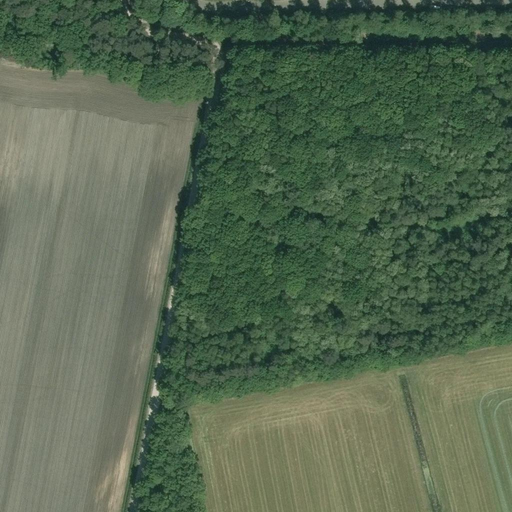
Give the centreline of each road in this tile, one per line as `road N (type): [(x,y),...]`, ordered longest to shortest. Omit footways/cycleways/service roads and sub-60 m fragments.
road 1 (track): [(121,0),(136,27),(211,45),(219,65),(128,511)]
road 2 (track): [(217,99),(102,75),(0,71)]
